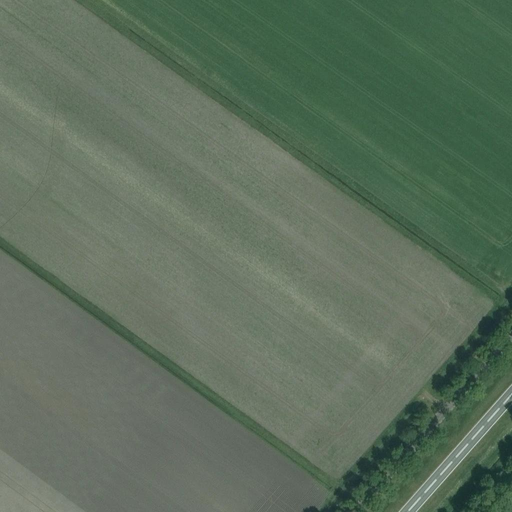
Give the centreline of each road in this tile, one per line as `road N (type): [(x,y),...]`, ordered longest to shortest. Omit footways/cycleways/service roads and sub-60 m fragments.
road 1 (unclassified): [(355,511),(511,335)]
road 2 (trunk): [(407,511),(511,394)]
